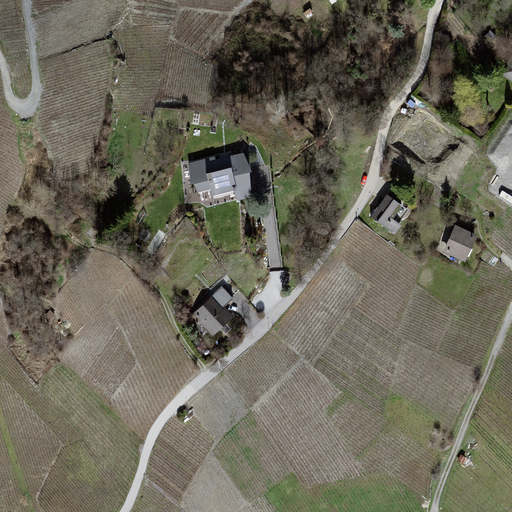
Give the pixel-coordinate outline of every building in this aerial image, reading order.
[(511,48),(495,69),(511,82),(511,48)] [(211,147),(179,154),(187,189),(206,185),(208,191),(231,186),(232,193),(247,189),(237,146),(212,152),(211,147)] [(397,202),(387,195),(367,220),(389,236),(399,223),(388,215),(397,202)] [(472,230),(450,221),(438,250),(460,259),(472,230)] [(216,283),(186,311),(208,334),(228,315),(218,304),(228,295),(216,283)]
